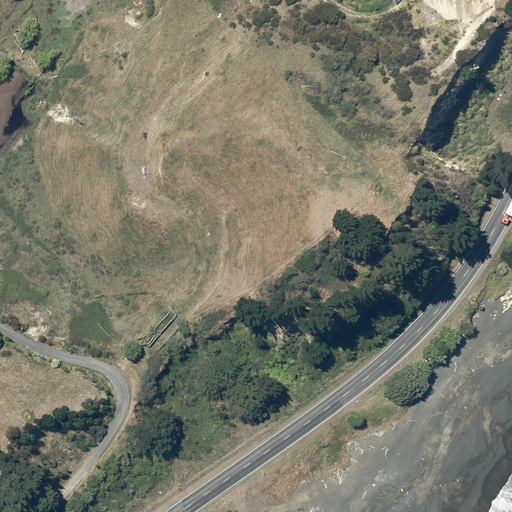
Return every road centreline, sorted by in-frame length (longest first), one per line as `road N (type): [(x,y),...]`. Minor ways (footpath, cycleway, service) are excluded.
road 1 (trunk): [(511,119),(473,206),(416,289),(357,355),(132,511)]
road 2 (trunk): [(159,511),(348,374),(420,305),(453,267),(511,166)]
